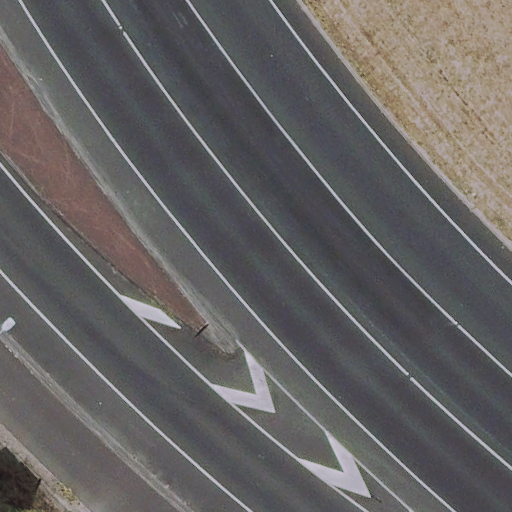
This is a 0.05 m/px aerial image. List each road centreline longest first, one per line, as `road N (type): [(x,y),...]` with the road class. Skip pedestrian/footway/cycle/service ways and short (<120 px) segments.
road 1 (trunk): [(511,424),(351,272),(137,0)]
road 2 (trunk): [(308,511),(87,322),(0,222)]
